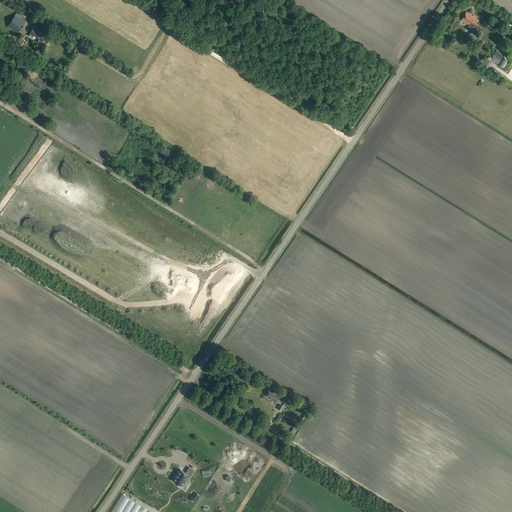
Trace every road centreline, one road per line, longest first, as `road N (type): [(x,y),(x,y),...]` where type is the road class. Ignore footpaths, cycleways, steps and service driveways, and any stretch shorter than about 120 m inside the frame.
road 1 (unclassified): [(101,511),(449,0)]
road 2 (track): [(356,136),(178,28),(167,29),(133,77),(34,21)]
road 3 (track): [(352,142),(131,0)]
road 4 (unknown): [(0,258),(192,378)]
